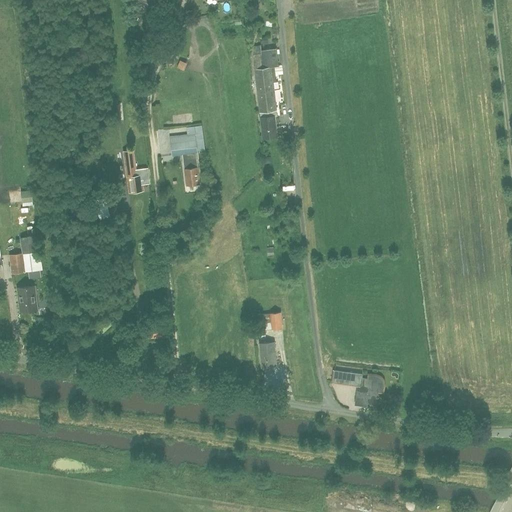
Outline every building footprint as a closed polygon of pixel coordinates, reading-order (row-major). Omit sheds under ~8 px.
[(163,0),(165,9),(178,8),(176,0),(163,0)] [(274,67),(278,66),(276,49),(253,51),(255,69),(261,118),(260,118),(263,138),(277,137),(274,117),(277,116),(273,83),(276,82),(274,67)] [(119,95),(115,95),(111,96),(113,122),(121,121),(119,95)] [(171,147),(172,155),(197,152),(196,143),(196,140),(170,143),(171,147)] [(129,193),(144,191),(142,175),(141,175),(140,171),(136,171),(133,150),(123,151),(129,193)] [(186,185),(200,184),(197,167),(191,168),(190,160),(183,161),(184,169),(186,185)] [(95,200),(97,207),(107,204),(105,197),(95,200)] [(20,237),(22,254),(9,255),(12,274),(28,271),(40,270),(42,269),(40,251),(37,235),(20,237)] [(40,270),(28,271),(29,278),(41,276),(40,270)] [(21,311),(37,309),(34,286),(18,288),(21,311)] [(272,330),(283,329),(281,312),(270,313),(272,330)] [(257,336),(265,336),(263,314),(254,315),(257,336)] [(149,339),(166,338),(165,327),(149,327),(149,339)] [(393,331),(398,340),(405,336),(401,327),(393,331)] [(261,368),(276,366),(274,342),(259,343),(261,368)] [(351,384),(352,373),(335,371),(333,382),(351,384)] [(373,379),(359,378),(356,404),(376,406),(378,387),(372,386),(373,379)]
